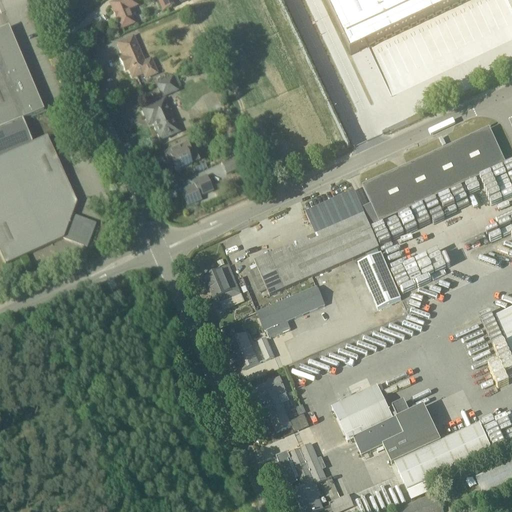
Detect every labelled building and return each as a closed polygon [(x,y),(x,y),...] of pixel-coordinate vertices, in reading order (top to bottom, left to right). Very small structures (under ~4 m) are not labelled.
[(135,0),(122,0),(120,1),(110,5),(121,30),(135,24),(130,11),(138,7),(135,0)] [(173,0),(157,0),(163,12),(176,6),(173,0)] [(325,0),(351,55),(469,0),(325,0)] [(0,146),(28,133),(22,121),(44,112),(8,29),(0,32),(0,146)] [(129,71),(132,79),(143,75),(145,80),(158,74),(151,59),(145,62),(134,37),(117,45),(123,58),(120,60),(125,72),(129,71)] [(172,80),(157,86),(162,98),(177,91),(172,80)] [(164,101),(142,111),(147,120),(151,118),(161,141),(178,133),(164,101)] [(231,122),(225,124),(223,129),(225,133),(229,136),(235,133),(237,129),(235,123),(231,122)] [(506,167),(489,129),(362,188),(371,206),(373,210),(364,214),(371,228),(379,224),(380,225),(506,167)] [(28,133),(0,146),(0,254),(5,266),(63,240),(84,248),(88,246),(95,227),(94,224),(73,216),(77,204),(58,163),(46,158),(51,147),(47,138),(32,144),(28,133)] [(195,148),(190,150),(187,144),(164,153),(168,163),(172,161),(176,171),(201,161),(195,148)] [(239,156),(221,164),(226,175),(244,167),(239,156)] [(207,176),(193,183),(194,186),(181,192),(187,207),(201,201),(200,198),(213,192),(207,176)] [(379,250),(355,193),(305,214),(315,237),(255,263),(257,269),(250,272),(260,294),(267,291),(269,297),(379,250)] [(244,251),(261,251),(261,227),(244,227),(244,251)] [(381,255),(357,266),(376,311),(400,300),(381,255)] [(235,281),(229,268),(202,279),(205,288),(208,287),(214,300),(218,298),(220,304),(241,295),(235,281)] [(119,289),(112,292),(114,297),(121,295),(119,289)] [(323,307),(315,289),(256,314),(263,333),(265,332),(269,340),(290,331),(287,323),(323,307)] [(511,311),(495,319),(511,356),(511,311)] [(244,336),(229,342),(236,359),(238,358),(244,371),(257,365),(244,336)] [(266,340),(258,343),(266,362),(274,358),(266,340)] [(279,397),(286,394),(280,379),(250,392),(256,407),(263,404),(273,426),(277,435),(292,428),(295,433),(308,427),(304,417),(290,423),(279,397)] [(392,408),(398,420),(394,422),(377,387),(332,408),(348,443),(353,440),(361,457),(383,447),(392,466),(394,465),(407,493),(425,484),(492,454),(479,426),(441,443),(424,408),(409,415),(404,403),(392,408)] [(303,408),(295,411),(298,418),(306,415),(303,408)] [(304,490),(312,486),(325,480),(321,470),(317,462),(311,446),(289,455),(291,459),(288,461),(286,457),(277,460),(289,488),(298,484),(296,480),(300,479),(304,490)] [(477,479),(483,494),(511,481),(511,461),(483,474),(484,476),(477,479)] [(317,498),(313,487),(312,486),(304,490),(294,494),(297,503),(299,503),(303,511),(318,511),(321,511),(316,499),(317,498)] [(443,511),(436,495),(396,511),(443,511)] [(332,511),(342,511),(353,507),(349,497),(329,505),(332,511)]
